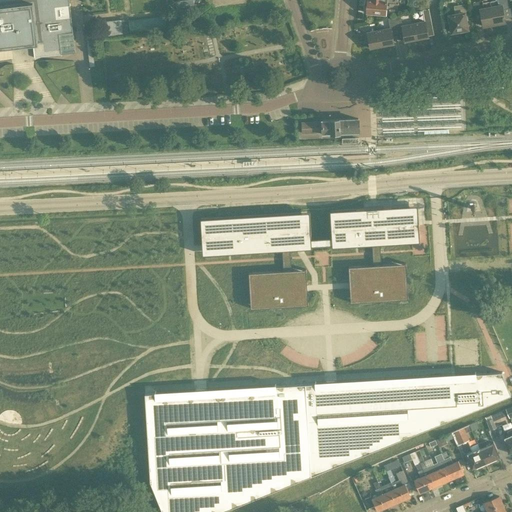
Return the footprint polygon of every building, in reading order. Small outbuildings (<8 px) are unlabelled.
[(0,0),(0,62),(12,61),(10,46),(32,44),(34,58),(75,53),(71,17),(57,19),(55,8),(69,7),(68,0),(0,0)] [(194,7),(193,0),(192,0),(175,2),(176,9),(194,7)] [(398,0),(367,0),(366,14),(385,15),(386,4),(398,5),(398,0)] [(491,7),(494,24),(505,22),(503,10),(508,9),(506,0),(496,0),(497,0),(490,1),(491,7)] [(474,15),(480,14),(483,27),(494,24),(491,7),(490,1),(482,3),(482,1),(472,3),(474,15)] [(466,30),(467,30),(466,21),(467,20),(464,5),(454,7),(455,15),(449,16),(452,33),(459,31),(460,33),(467,32),(466,30)] [(422,11),(424,22),(413,24),(416,39),(428,37),(426,28),(432,27),(429,9),(422,11)] [(405,42),(416,39),(413,24),(403,27),(401,17),(394,18),(397,34),(403,32),(405,42)] [(388,19),(390,29),(379,31),(381,46),(394,44),(392,35),(397,34),(394,18),(388,19)] [(108,34),(129,33),(129,19),(108,20),(108,34)] [(370,49),(381,46),(379,31),(365,34),(364,43),(369,43),(370,49)] [(192,93),(200,92),(199,83),(190,84),(192,93)] [(302,124),(302,134),(322,133),(322,135),(330,134),(330,135),(340,135),(340,134),(358,133),(358,120),(340,120),(329,120),(329,121),(321,121),(321,123),(302,124)] [(284,260),(284,267),(249,270),(251,305),(309,302),(308,293),(308,288),(308,283),(307,266),(291,267),(291,260),(291,259),(291,257),(290,247),(294,246),(297,246),(300,246),(312,245),(312,243),(332,242),(333,244),(373,242),(374,252),(374,253),(374,255),(374,262),(349,263),(350,281),(350,286),(351,292),(351,299),(409,296),(407,275),(406,260),(381,261),(381,254),(381,253),(381,252),(380,241),(393,240),(411,239),(419,239),(417,202),(363,206),(329,208),(331,234),(312,235),(310,209),(200,216),(201,222),(202,246),(203,252),(228,251),(231,250),(283,247),(284,257),(284,259),(284,260)] [(305,384),(310,476),(511,395),(501,372),(475,374),(475,372),(453,374),(329,381),(315,382),(315,383),(305,384)] [(161,511),(221,511),(310,476),(305,384),(275,386),(275,384),(200,389),(154,392),(154,393),(144,394),(149,482),(161,511)] [(506,410),(505,409),(490,416),(491,419),(492,419),(493,421),(508,415),(506,410)] [(496,428),(493,421),(492,419),(491,419),(487,421),(491,430),(496,428)] [(470,429),(468,425),(452,432),(457,445),(470,439),(467,431),(470,429)] [(511,428),(507,431),(509,436),(503,439),(509,453),(511,451),(511,428)] [(477,444),(487,465),(491,463),(491,461),(500,458),(494,443),(488,446),(486,440),(477,444)] [(466,455),(466,456),(472,469),(481,466),(482,467),(487,465),(477,444),(470,447),(472,452),(466,455)] [(441,453),(452,479),(464,474),(458,462),(453,464),(450,456),(448,457),(445,451),(441,453)] [(437,471),(442,484),(452,479),(441,453),(437,455),(440,461),(439,461),(442,469),(437,471)] [(386,471),(399,502),(411,498),(405,484),(408,483),(403,470),(396,473),(399,480),(395,481),(390,469),(400,465),(398,459),(384,465),(386,471)] [(431,489),(425,476),(422,469),(419,463),(415,465),(421,478),(414,481),(420,494),(431,489)] [(431,489),(442,484),(437,471),(434,464),(427,468),(422,469),(425,476),(431,489)] [(380,487),(388,507),(399,502),(386,471),(382,473),(387,484),(380,487)] [(388,507),(380,487),(375,489),(378,496),(372,499),(377,511),(388,507)] [(368,509),(375,506),(372,499),(371,496),(363,499),(368,509)] [(494,511),(493,508),(501,504),(498,497),(484,503),(487,510),(481,511),(480,511),(494,511)]
